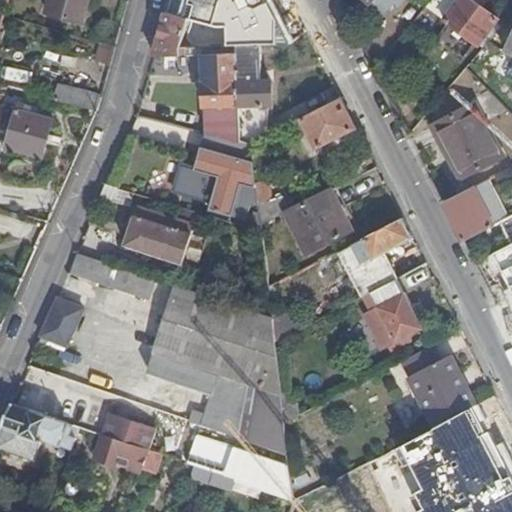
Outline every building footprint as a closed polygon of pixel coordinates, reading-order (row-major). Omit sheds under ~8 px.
[(83,22),(89,0),(50,0),(48,11),(83,22)] [(277,0),(183,0),(180,16),(189,17),(221,26),(228,25),(229,45),(293,45),(296,41),(277,0)] [(391,0),(384,9),(407,27),(430,0),(391,0)] [(470,0),(457,0),(456,2),(443,20),(476,44),(496,17),(470,0)] [(180,16),(165,14),(153,58),(203,56),(235,54),(234,47),(182,49),(189,17),(180,16)] [(505,24),(496,17),(476,44),(483,49),(505,24)] [(110,65),(116,46),(100,41),(94,60),(110,65)] [(207,135),(240,145),(240,133),(238,107),(236,59),(235,54),(203,56),(207,135)] [(32,82),(34,57),(12,55),(9,80),(32,82)] [(236,59),(238,107),(272,106),(271,81),(261,81),(261,71),(255,71),(254,59),(236,59)] [(97,110),(102,95),(88,92),(85,93),(61,87),(59,93),(53,92),(51,98),(97,110)] [(317,150),(358,130),(341,99),(302,120),(317,150)] [(27,104),(20,102),(7,147),(43,157),(55,117),(26,109),(27,104)] [(472,106),(437,124),(456,158),(452,160),(462,178),(503,156),(472,106)] [(456,158),(437,124),(428,129),(459,179),(462,178),(452,160),(456,158)] [(240,145),(248,146),(249,135),(240,133),(240,145)] [(242,219),(246,202),(248,188),(229,182),(240,145),(207,135),(203,134),(193,171),(217,179),(210,209),(242,219)] [(253,189),(255,203),(268,200),(266,181),(278,180),(274,155),(250,159),(253,189)] [(511,218),(491,179),(475,187),(496,226),(501,223),(511,218)] [(131,192),(108,185),(101,200),(125,208),(131,192)] [(444,202),(465,242),(496,226),(475,187),(444,202)] [(246,202),(255,203),(253,189),(248,188),(246,202)] [(332,193),(286,217),(307,256),(352,234),(332,193)] [(255,203),(257,214),(288,211),(287,198),(268,200),(255,203)] [(184,264),(201,213),(186,208),(182,221),(138,207),(125,244),(184,264)] [(380,257),(414,239),(403,219),(361,240),(363,246),(360,248),(367,260),(379,254),(380,257)] [(402,276),(427,265),(420,251),(395,263),(402,276)] [(160,281),(78,254),(70,273),(154,301),(160,281)] [(400,278),(371,293),(384,320),(376,325),(383,337),(391,333),(397,344),(425,329),(400,278)] [(290,476),(284,422),(281,395),(274,346),(270,317),(178,287),(157,353),(219,375),(207,412),(196,408),(193,419),(203,422),(189,463),(211,470),(281,495),(293,499),(290,476)] [(82,306),(59,296),(43,335),(66,345),(82,306)] [(408,377),(434,429),(456,419),(479,407),(452,356),(440,362),(432,345),(402,360),(410,376),(408,377)] [(106,404),(64,389),(55,415),(97,430),(106,404)] [(284,422),(301,413),(297,393),(281,395),(284,422)] [(29,409),(13,403),(0,434),(0,450),(31,462),(41,438),(72,448),(81,426),(42,413),(46,400),(34,396),(29,409)] [(106,436),(145,448),(149,450),(156,430),(113,416),(106,436)] [(138,468),(145,448),(106,436),(98,458),(117,465),(119,461),(138,468)] [(181,461),(153,451),(147,470),(173,480),(181,461)] [(211,470),(189,463),(185,475),(206,482),(211,470)] [(511,511),(511,473),(495,481),(510,511),(511,511)]
